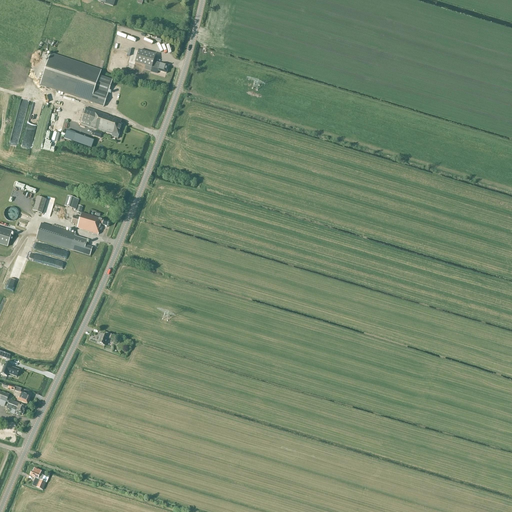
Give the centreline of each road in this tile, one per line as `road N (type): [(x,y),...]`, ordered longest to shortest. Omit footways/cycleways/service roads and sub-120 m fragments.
road 1 (tertiary): [(0,510),(120,243),(202,0)]
road 2 (track): [(22,457),(201,511)]
